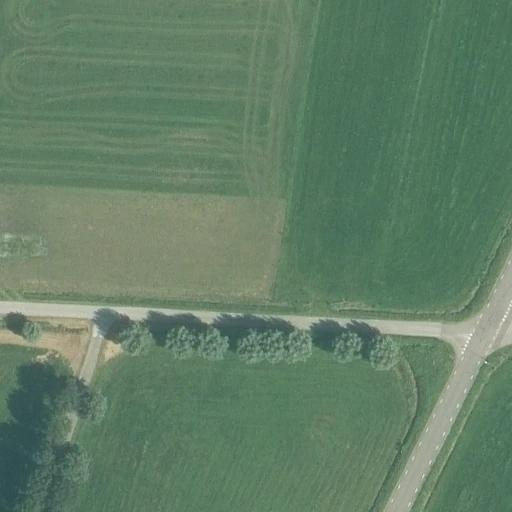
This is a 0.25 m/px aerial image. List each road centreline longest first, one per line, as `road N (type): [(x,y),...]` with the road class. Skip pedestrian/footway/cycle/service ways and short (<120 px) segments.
road 1 (unclassified): [(481,338),(0,313)]
road 2 (tertiary): [(395,511),(481,338)]
